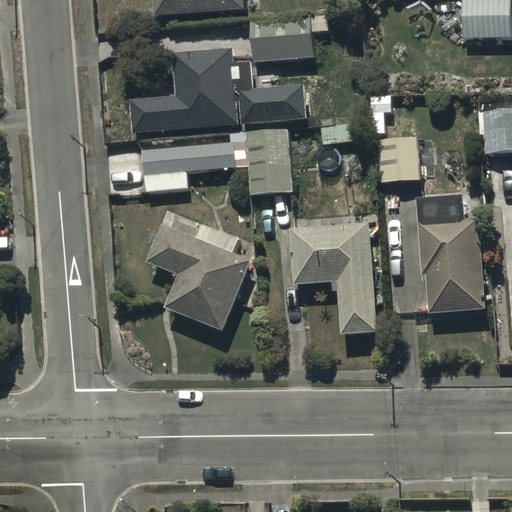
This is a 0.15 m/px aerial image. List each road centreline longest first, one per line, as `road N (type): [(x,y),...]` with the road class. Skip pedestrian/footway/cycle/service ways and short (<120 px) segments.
road 1 (residential): [(79,437),(44,0)]
road 2 (residential): [(79,437),(511,431)]
